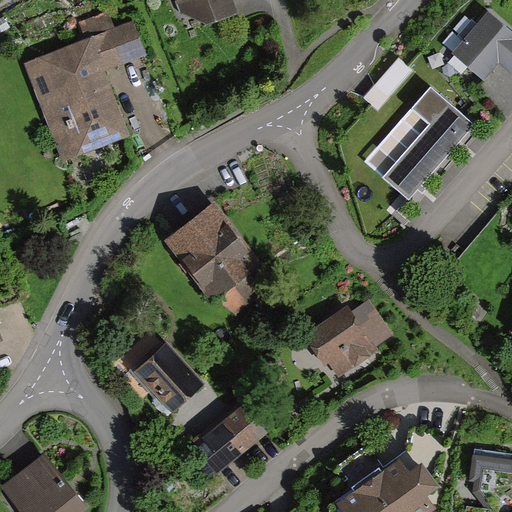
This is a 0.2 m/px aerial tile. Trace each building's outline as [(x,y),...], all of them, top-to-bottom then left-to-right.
[(241,16),(235,0),(174,0),(180,14),(211,27),(241,16)] [(511,73),(511,31),(492,15),(458,55),(488,81),(502,65),(511,73)] [(146,59),(133,27),(115,35),(108,18),(84,27),(91,43),(28,68),(67,165),(135,137),(109,74),(146,59)] [(378,105),(415,68),(400,54),(364,92),(378,105)] [(431,85),(368,158),(411,195),(422,182),(427,186),(479,127),(431,85)] [(273,289),(259,269),(263,266),(218,204),(169,239),(214,302),(222,296),(236,316),(273,289)] [(374,311),(364,318),(356,305),(312,336),(340,376),(393,339),(374,311)] [(164,350),(153,336),(121,360),(149,395),(155,390),(173,413),(206,387),(172,344),(164,350)] [(219,476),(272,434),(249,405),(196,447),(219,476)] [(417,432),(408,441),(423,457),(432,448),(417,432)] [(511,511),(511,455),(477,451),(472,488),(490,511),(511,511)] [(45,452),(3,487),(23,511),(82,511),(90,506),(45,452)] [(431,511),(439,507),(430,494),(444,485),(428,461),(415,470),(406,457),(340,502),(346,511),(431,511)]
